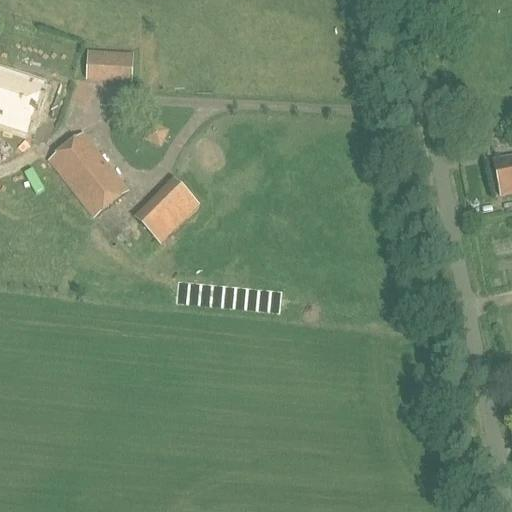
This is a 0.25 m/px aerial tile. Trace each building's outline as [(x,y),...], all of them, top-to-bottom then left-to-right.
[(131,82),(132,59),(118,58),(116,81),(131,82)] [(43,85),(0,70),(0,124),(27,134),(35,110),(43,85)] [(169,132),(152,123),(143,141),(161,148),(169,132)] [(128,193),(83,135),(49,162),(94,220),(128,193)] [(511,157),(493,161),(501,198),(511,195),(511,157)] [(221,162),(196,183),(211,201),(236,180),(221,162)] [(139,226),(160,246),(198,207),(178,187),(139,226)]
